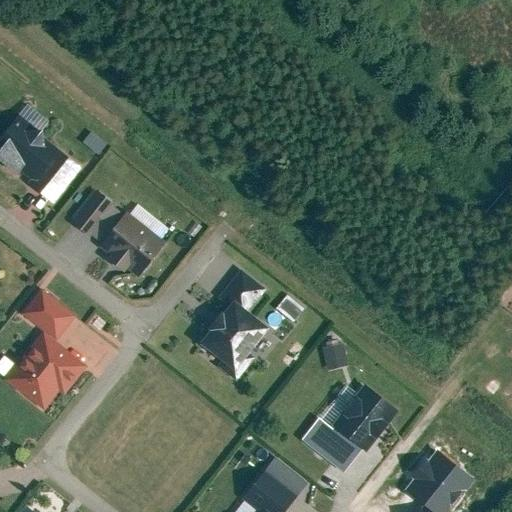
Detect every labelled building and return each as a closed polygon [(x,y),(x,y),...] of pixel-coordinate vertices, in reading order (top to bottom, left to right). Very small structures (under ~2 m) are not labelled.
[(25,180),(51,202),(81,165),(17,114),(0,134),(0,153),(28,177),(25,180)] [(137,277),(163,241),(124,211),(97,247),(137,277)] [(249,306),(264,286),(240,267),(223,289),(230,294),(191,342),(216,362),(214,365),(233,379),(253,354),(243,347),(265,319),(249,306)] [(41,289),(21,312),(54,339),(73,316),(41,289)] [(40,408),(55,389),(61,394),(84,366),(43,332),(4,378),(40,408)] [(344,342),(324,349),(331,370),(351,363),(344,342)] [(339,470),(358,447),(362,451),(396,409),(361,382),(354,391),(343,382),(298,437),(339,470)] [(242,497),(254,506),(249,511),(281,511),(296,493),(264,468),(242,497)]
